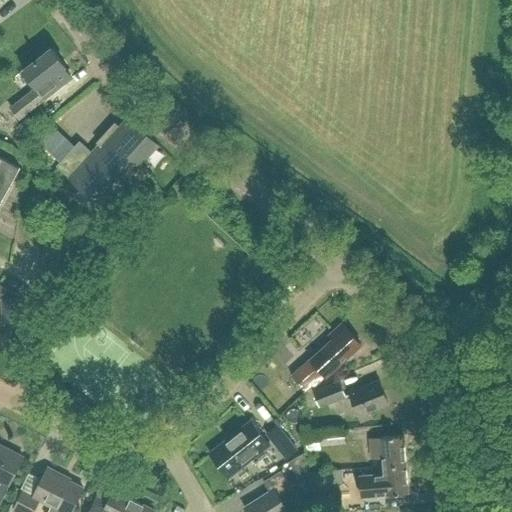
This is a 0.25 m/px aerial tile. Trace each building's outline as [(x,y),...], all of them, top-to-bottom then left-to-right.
[(72,78),(65,68),(66,67),(52,48),(24,70),(38,88),(12,108),(20,118),(72,78)] [(28,137),(50,119),(41,108),(19,126),(28,137)] [(106,134),(140,165),(159,144),(129,116),(119,127),(116,124),(106,134)] [(140,165),(106,134),(98,143),(100,144),(92,153),(81,143),(78,146),(121,186),(140,165)] [(121,186),(78,146),(59,166),(69,176),(68,177),(101,207),(121,186)] [(0,205),(20,168),(0,157),(0,205)] [(21,297),(2,298),(4,320),(22,319),(21,297)] [(347,327),(293,375),(308,393),(363,344),(347,327)] [(374,418),(371,412),(390,404),(379,377),(349,389),(362,422),(374,418)] [(319,407),(348,396),(341,379),(313,390),(319,407)] [(229,477),(271,444),(251,419),(210,453),(229,477)] [(298,449),(278,423),(266,432),(287,458),(298,449)] [(344,429),(305,433),(307,450),(321,449),(321,445),(346,443),(344,429)] [(384,466),(407,464),(404,435),(370,438),(372,459),(383,458),(384,466)] [(0,481),(10,486),(24,457),(0,445),(0,481)] [(362,468),(363,454),(328,453),(327,467),(362,468)] [(362,498),(375,496),(409,493),(407,464),(384,466),(384,474),(360,476),(362,498)] [(16,511),(33,511),(39,500),(63,511),(72,511),(84,488),(47,469),(32,497),(23,492),(13,511),(16,511)] [(263,481),(269,491),(244,506),(248,511),(287,511),(302,503),(281,470),(263,481)] [(156,511),(157,511),(132,498),(134,496),(126,492),(128,489),(118,484),(110,500),(99,494),(90,511),(156,511)]
